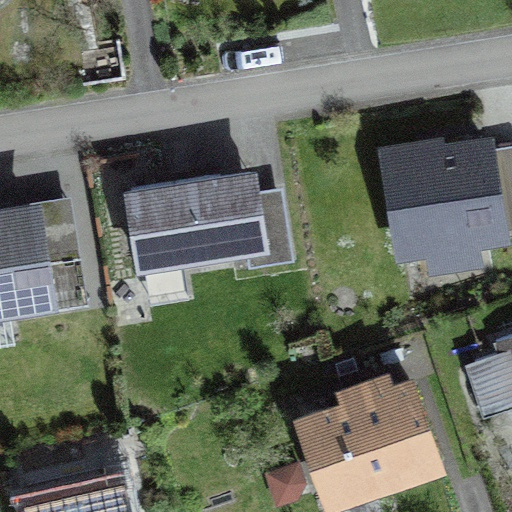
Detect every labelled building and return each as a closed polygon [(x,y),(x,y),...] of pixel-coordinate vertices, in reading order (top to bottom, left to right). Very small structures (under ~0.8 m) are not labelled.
[(493,136),(376,157),(393,254),(510,233),(493,136)] [(257,163),(124,184),(136,267),(145,266),(149,296),(186,290),(182,260),(246,251),(248,267),(296,260),(284,184),(261,188),(257,163)] [(41,194),(0,200),(0,343),(15,341),(10,312),(88,300),(71,192),(42,197),(41,194)] [(511,345),(493,353),(511,403),(511,345)] [(414,387),(278,430),(304,511),(347,511),(444,482),(414,387)] [(132,511),(123,465),(6,489),(10,511),(132,511)]
